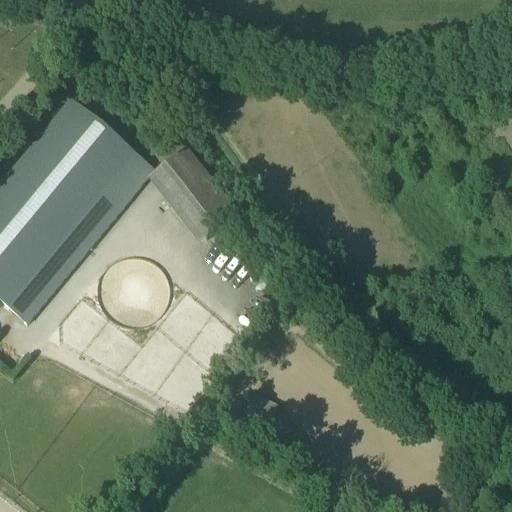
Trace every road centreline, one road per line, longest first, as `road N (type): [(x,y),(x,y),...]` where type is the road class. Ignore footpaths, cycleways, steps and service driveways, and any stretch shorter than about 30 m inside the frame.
road 1 (unclassified): [(62,0),(297,71),(366,73),(511,46)]
road 2 (unknown): [(0,307),(38,326),(61,325),(109,269),(148,251),(237,285)]
